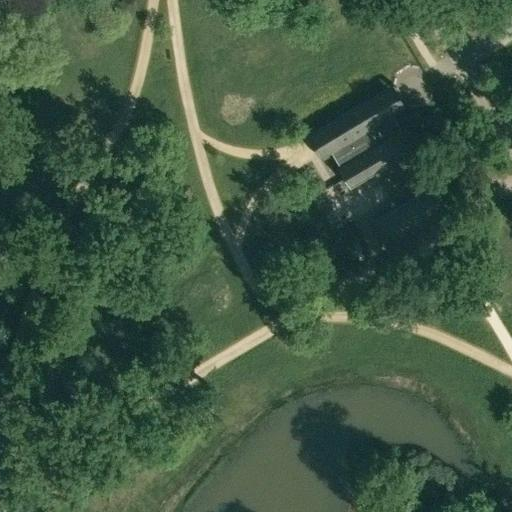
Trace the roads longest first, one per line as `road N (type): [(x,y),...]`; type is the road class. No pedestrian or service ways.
road 1 (track): [(302,318),(511,186)]
road 2 (track): [(511,352),(482,302),(429,244)]
